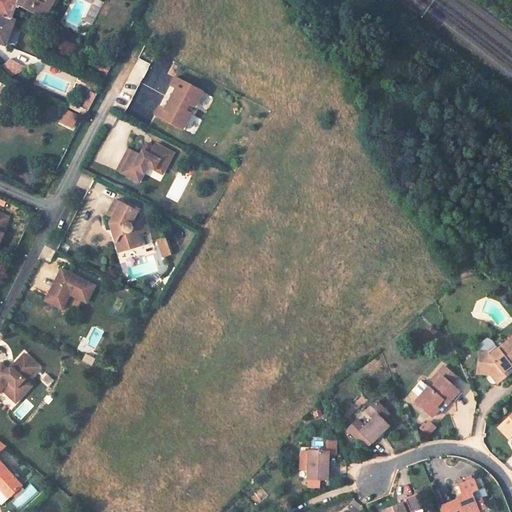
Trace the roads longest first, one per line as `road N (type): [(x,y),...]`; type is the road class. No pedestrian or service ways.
road 1 (residential): [(511,501),(489,465),(448,448),(394,462),(372,479)]
road 2 (residential): [(53,209),(109,93)]
